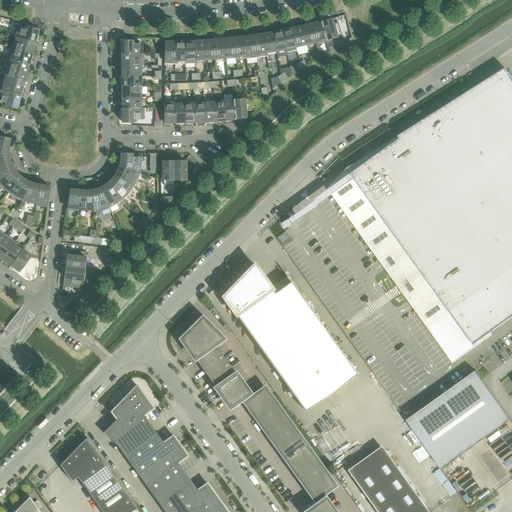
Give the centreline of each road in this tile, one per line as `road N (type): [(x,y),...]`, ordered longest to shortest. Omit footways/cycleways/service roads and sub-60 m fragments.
road 1 (unclassified): [(140,339),(329,144),(511,25)]
road 2 (unclassified): [(262,511),(140,339)]
road 3 (unclassified): [(0,481),(140,339)]
road 4 (residential): [(106,9),(270,0)]
road 5 (residential): [(60,3),(28,128)]
road 6 (residential): [(108,138),(106,9)]
road 7 (residential): [(39,298),(62,173)]
